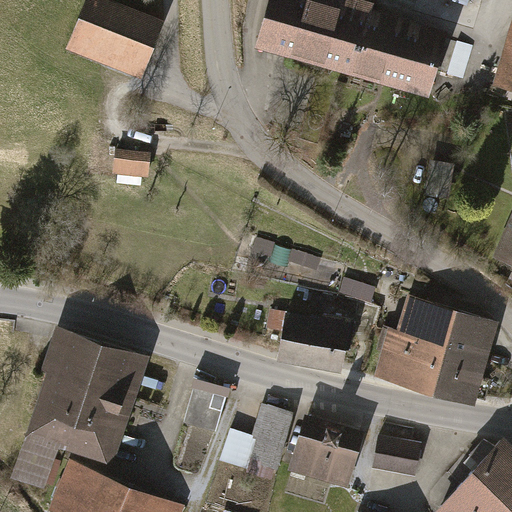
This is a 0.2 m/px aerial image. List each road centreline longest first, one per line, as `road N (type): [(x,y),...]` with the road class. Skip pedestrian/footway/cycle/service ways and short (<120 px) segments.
road 1 (tertiary): [(511,425),(371,399),(86,317),(0,303)]
road 2 (tertiary): [(216,0),(223,86),(266,162),(472,284),(511,318)]
road 3 (track): [(170,0),(169,84),(202,111),(233,111)]
